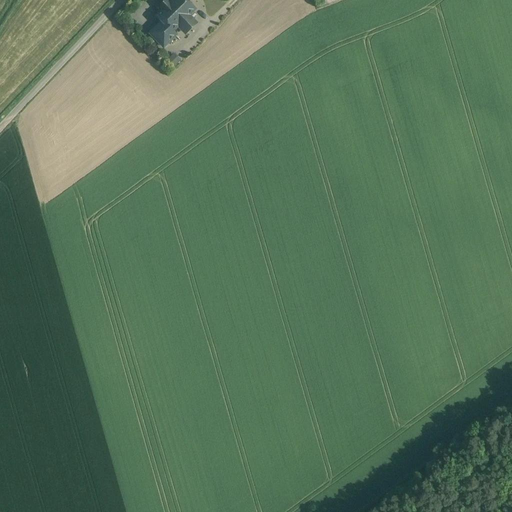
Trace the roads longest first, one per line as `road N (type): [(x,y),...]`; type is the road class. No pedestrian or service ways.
road 1 (unclassified): [(0,128),(122,0)]
road 2 (track): [(370,511),(511,409)]
